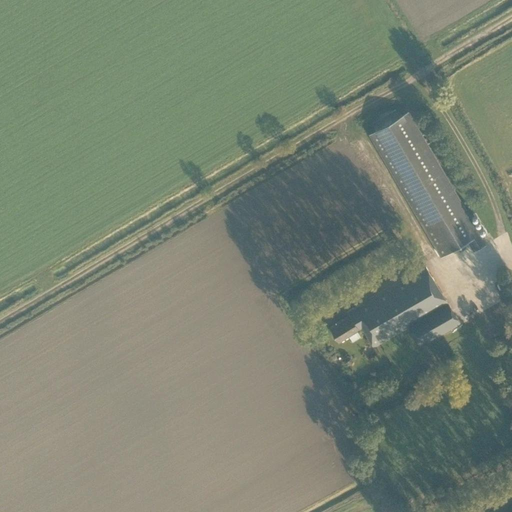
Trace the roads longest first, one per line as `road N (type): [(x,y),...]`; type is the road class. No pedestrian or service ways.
road 1 (track): [(0,323),(511,17)]
road 2 (track): [(419,73),(488,190),(510,256)]
